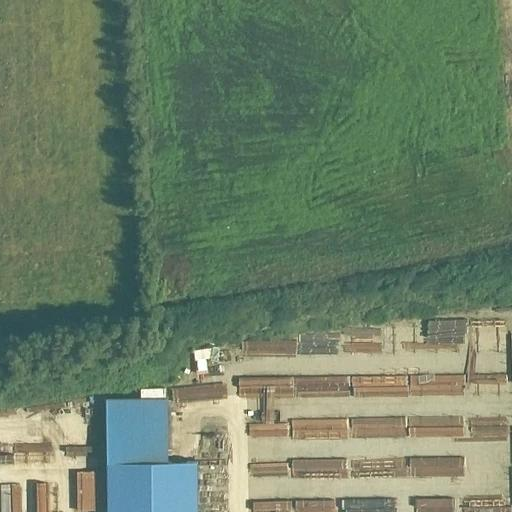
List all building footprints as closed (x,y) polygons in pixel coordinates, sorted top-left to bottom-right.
[(508,348),(507,322),(470,324),(472,350),(508,348)] [(373,354),(375,335),(353,333),(351,351),(373,354)] [(349,380),(239,380),(239,399),(349,399),(349,380)] [(166,404),(106,405),(107,511),(197,511),(197,463),(167,464),(166,404)] [(13,447),(0,447),(0,466),(14,466),(13,447)] [(431,464),(433,478),(458,474),(456,460),(431,464)] [(95,511),(95,474),(78,474),(77,511),(95,511)] [(3,487),(3,509),(20,509),(20,487),(3,487)] [(416,501),(415,511),(453,511),(453,501),(416,501)]
